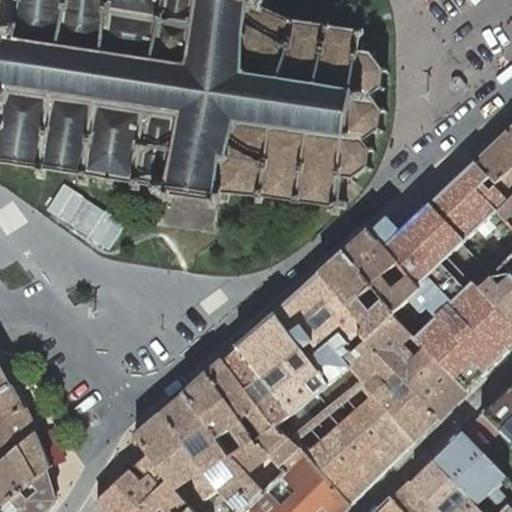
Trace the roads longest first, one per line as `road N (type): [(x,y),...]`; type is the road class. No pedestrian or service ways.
road 1 (residential): [(131,409),(511,89)]
road 2 (residential): [(511,363),(362,511)]
road 3 (residential): [(0,310),(39,306),(60,319),(131,409)]
